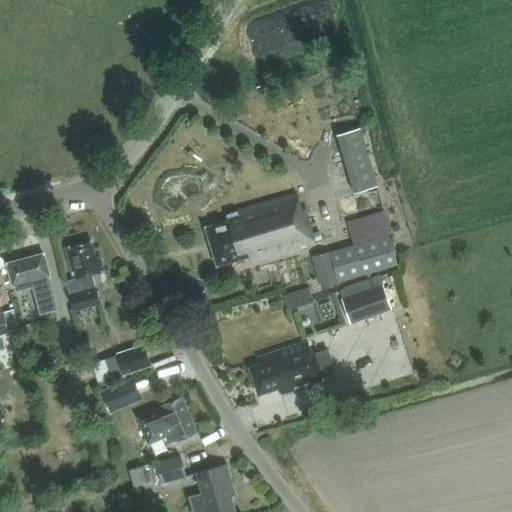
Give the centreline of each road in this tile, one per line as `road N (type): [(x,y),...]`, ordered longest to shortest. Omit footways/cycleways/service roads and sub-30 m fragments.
road 1 (unclassified): [(299,511),(224,412),(91,187)]
road 2 (tertiary): [(91,187),(124,160),(232,0)]
